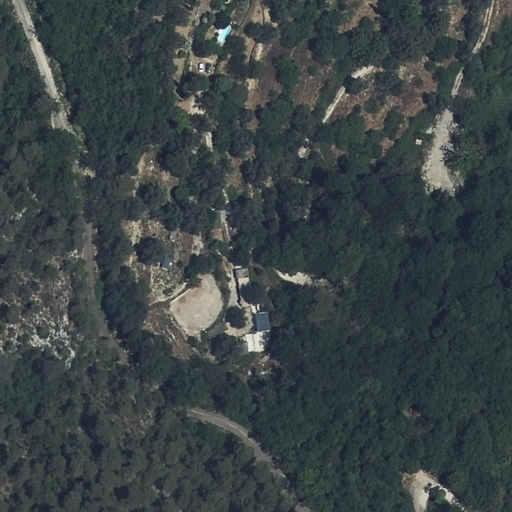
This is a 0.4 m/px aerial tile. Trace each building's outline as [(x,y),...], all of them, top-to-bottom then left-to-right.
[(229,222),(229,206),(220,206),(221,222),(229,222)] [(259,272),(249,273),(252,300),(264,300),(263,292),(259,292),(258,283),(261,282),(259,272)] [(227,303),(226,294),(218,296),(220,304),(227,303)] [(276,308),(275,300),(266,302),(270,328),(281,326),(280,308),(276,308)] [(228,350),(236,347),(230,328),(235,322),(231,315),(219,326),(228,350)] [(256,347),(255,338),(242,339),(243,348),(256,347)]
